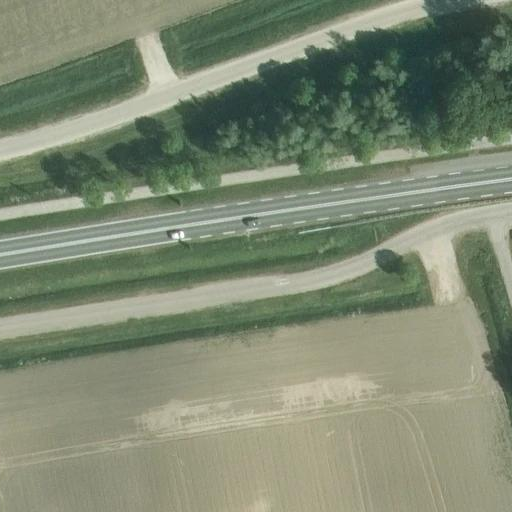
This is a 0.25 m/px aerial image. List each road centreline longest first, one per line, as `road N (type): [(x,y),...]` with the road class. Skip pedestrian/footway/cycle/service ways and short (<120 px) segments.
road 1 (unclassified): [(0,328),(328,277),(450,222),(490,213)]
road 2 (unclassified): [(0,151),(445,0)]
road 3 (primary): [(183,227),(511,180)]
road 4 (trunk): [(0,254),(183,227)]
